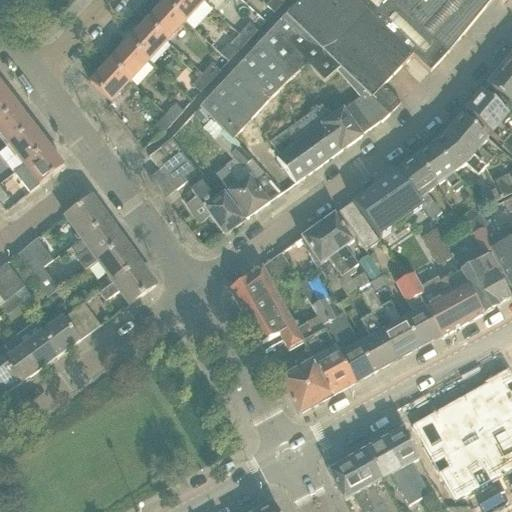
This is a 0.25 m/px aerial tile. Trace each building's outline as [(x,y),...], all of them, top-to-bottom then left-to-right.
[(164,3),(164,4),(184,23),(203,3),(199,0),(169,0),(165,4),(164,3)] [(283,3),(279,0),(272,0),(266,7),(273,14),(283,3)] [(430,0),(379,55),(413,86),(467,28),(464,25),(487,0),(430,0)] [(146,23),(146,24),(166,42),(184,23),(164,4),(163,4),(164,5),(147,24),(146,23)] [(268,141),(219,176),(244,214),(292,178),(295,182),(360,135),(353,125),(364,117),(353,102),(343,86),(381,45),(356,21),(347,31),(344,29),(335,39),(338,41),(330,49),(327,47),(310,66),(313,69),(303,78),(318,91),(324,99),(331,95),(334,99),(270,144),(268,141)] [(127,43),(127,44),(147,62),(166,42),(146,24),(145,24),(146,25),(128,44),(127,43)] [(248,26),(239,36),(246,43),(256,33),(248,26)] [(239,36),(230,46),(237,53),(246,43),(239,36)] [(109,63),(129,82),(147,62),(127,44),(127,45),(110,64),(109,63)] [(511,57),(502,69),(511,76),(511,57)] [(129,82),(109,63),(108,64),(109,65),(91,84),(90,83),(89,84),(111,104),(112,103),(111,102),(129,82)] [(211,66),(202,76),(210,83),(219,73),(211,66)] [(511,76),(502,69),(487,87),(503,100),(511,107),(511,76)] [(210,83),(202,76),(192,87),(200,94),(210,83)] [(0,89),(0,121),(17,108),(2,88),(0,89)] [(511,117),(482,94),(465,113),(492,134),(491,135),(503,145),(506,141),(511,136),(502,128),(511,117)] [(174,106),(165,116),(173,123),(182,113),(174,106)] [(0,121),(0,136),(8,147),(33,128),(17,108),(0,121)] [(173,123),(165,116),(155,127),(163,134),(173,123)] [(463,117),(447,136),(484,168),(492,159),(480,150),(489,140),(463,117)] [(8,147),(0,153),(0,156),(13,174),(24,167),(48,148),(46,145),(33,128),(10,145),(8,147)] [(444,139),(434,147),(454,174),(453,175),(465,166),(477,176),(484,168),(447,136),(444,139)] [(503,145),(501,147),(507,152),(511,146),(506,141),(503,145)] [(454,174),(434,147),(416,161),(437,188),(445,182),(455,194),(463,188),(453,175),(454,174)] [(24,167),(13,174),(29,194),(39,187),(64,168),(48,148),(24,167)] [(160,150),(149,159),(156,168),(167,159),(160,150)] [(160,172),(176,193),(197,176),(181,155),(160,172)] [(396,175),(408,191),(417,203),(423,211),(431,222),(441,215),(427,196),(435,190),(414,162),(396,175)] [(352,205),(378,242),(393,231),(423,211),(417,203),(408,191),(396,175),(395,175),(385,182),(352,205)] [(511,192),(504,176),(492,182),(500,200),(511,194),(511,192)] [(191,192),(223,237),(244,223),(224,195),(214,203),(201,185),(191,192)] [(496,190),(482,197),(487,206),(500,200),(496,190)] [(511,198),(502,204),(508,215),(511,212),(511,198)] [(66,219),(82,241),(108,223),(92,201),(66,219)] [(352,205),(338,215),(366,253),(379,243),(378,242),(352,205)] [(477,218),(473,210),(458,222),(463,229),(477,218)] [(334,217),(318,229),(352,276),(355,274),(352,271),(358,267),(345,249),(353,243),(334,217)] [(491,221),(483,225),(485,229),(489,237),(497,234),(491,221)] [(458,222),(442,234),(447,242),(463,229),(458,222)] [(89,251),(98,263),(123,244),(108,223),(82,241),(70,250),(77,259),(89,251)] [(511,227),(497,234),(489,237),(494,249),(489,252),(504,279),(511,292),(511,227)] [(352,276),(318,229),(301,241),(320,267),(327,261),(340,279),(345,275),(346,276),(348,279),(349,279),(352,276)] [(485,229),(472,235),(481,255),(489,252),(494,249),(489,237),(485,229)] [(37,241),(27,249),(43,270),(53,262),(37,241)] [(123,244),(98,263),(111,281),(113,284),(113,285),(139,266),(123,244)] [(43,270),(27,249),(16,257),(33,278),(43,270)] [(445,249),(431,257),(437,268),(451,259),(445,249)] [(487,259),(459,273),(483,317),(499,308),(498,306),(510,299),(487,259)] [(269,263),(229,292),(260,347),(279,336),(289,353),(304,345),(296,331),(273,290),(272,289),(280,283),(269,263)] [(6,265),(0,269),(0,277),(14,296),(24,288),(6,265)] [(139,266),(99,295),(105,303),(119,293),(129,307),(155,288),(139,266)] [(43,270),(33,278),(48,298),(58,291),(43,270)] [(423,295),(417,298),(440,338),(441,340),(483,317),(459,273),(439,283),(437,279),(418,288),(423,295)] [(340,279),(337,281),(347,298),(356,293),(355,291),(351,282),(349,279),(348,279),(346,276),(345,275),(340,279)] [(363,276),(351,282),(355,291),(357,290),(368,284),(363,276)] [(0,306),(4,303),(14,296),(0,277),(0,306)] [(412,277),(396,286),(412,315),(404,320),(420,349),(440,338),(417,298),(423,295),(418,288),(412,277)] [(306,284),(299,288),(322,330),(327,339),(354,386),(374,375),(358,346),(342,316),(334,321),(324,302),(318,305),(306,284)] [(368,284),(357,290),(360,296),(371,315),(370,316),(396,363),(417,351),(401,322),(400,323),(390,305),(382,309),(372,292),(371,290),(368,284)] [(58,291),(48,298),(55,309),(62,304),(62,297),(58,291)] [(90,335),(100,328),(85,306),(74,313),(90,335)] [(80,343),(90,335),(74,313),(64,321),(80,343)] [(358,346),(374,375),(396,363),(370,316),(360,322),(369,339),(358,346)] [(63,319),(43,334),(59,357),(80,343),(64,321),(63,319)] [(15,338),(22,348),(39,372),(59,357),(43,334),(35,323),(15,338)] [(304,345),(314,364),(333,398),(354,386),(327,339),(322,330),(312,336),(306,325),(296,331),(304,345)] [(4,348),(0,350),(0,362),(1,364),(2,363),(19,386),(39,372),(22,348),(11,357),(4,348)] [(0,362),(0,400),(19,386),(2,363),(1,364),(0,362)] [(333,398),(314,364),(294,375),(288,364),(273,373),(298,417),(333,398)] [(484,386),(410,427),(410,428),(454,505),(511,472),(511,376),(508,370),(483,384),(484,386)] [(402,432),(385,442),(418,502),(427,497),(428,496),(411,465),(418,461),(402,432)] [(384,443),(365,453),(382,482),(391,477),(402,496),(408,508),(417,503),(418,502),(385,442),(384,443)] [(365,453),(347,463),(374,511),(386,511),(373,487),(381,482),(365,453)] [(374,511),(347,463),(328,474),(344,503),(354,498),(361,511),(374,511)]
